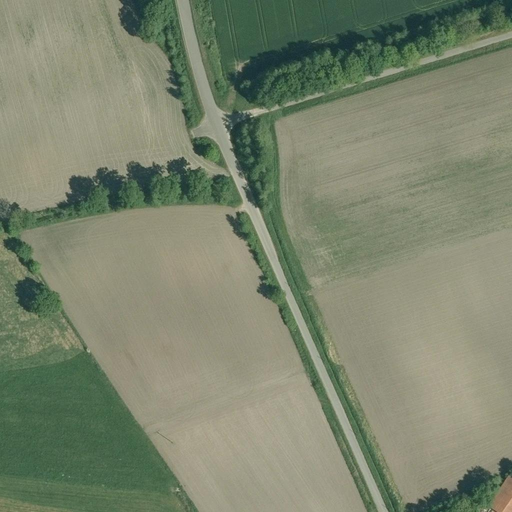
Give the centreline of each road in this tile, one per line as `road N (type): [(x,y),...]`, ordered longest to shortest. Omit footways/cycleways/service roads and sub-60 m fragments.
road 1 (residential): [(377,511),(217,120)]
road 2 (unclassified): [(511,33),(217,120)]
road 3 (unclassified): [(217,120),(185,0)]
